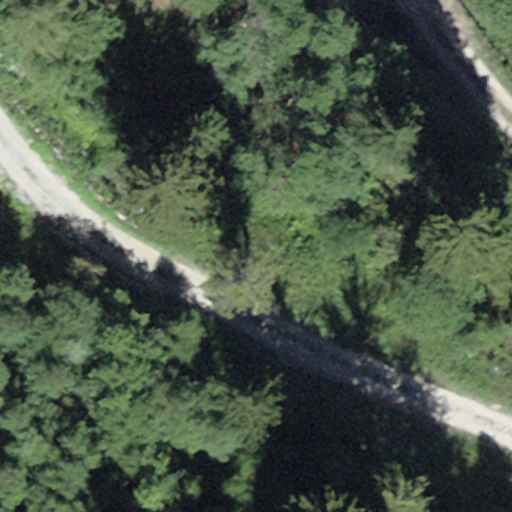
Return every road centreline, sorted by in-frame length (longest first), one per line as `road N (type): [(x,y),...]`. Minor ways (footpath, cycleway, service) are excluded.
road 1 (track): [(0,130),(53,223),(511,428)]
road 2 (track): [(511,106),(425,0)]
